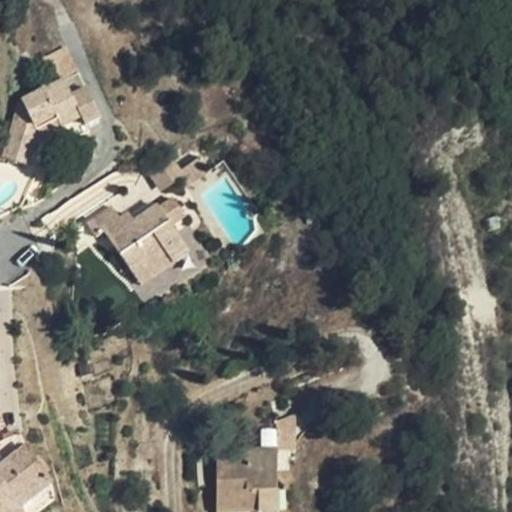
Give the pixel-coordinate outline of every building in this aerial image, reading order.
[(75,91),(68,77),(24,98),(5,157),(29,163),(40,132),(42,124),(62,115),(64,120),(84,111),(75,91)] [(64,120),(62,115),(42,124),(40,132),(64,120)] [(174,157),(152,171),(163,190),(175,183),(186,177),(182,171),(174,157)] [(205,158),(182,171),(186,177),(190,184),(213,171),(205,158)] [(176,197),(162,206),(174,225),(188,216),(176,197)] [(158,200),(134,215),(137,219),(161,204),(158,200)] [(161,204),(137,219),(134,215),(131,211),(122,217),(116,206),(92,221),(101,236),(107,232),(136,276),(168,256),(173,263),(191,252),(174,225),(162,206),(161,204)] [(168,256),(136,276),(140,283),(173,263),(168,256)] [(271,489),(272,451),(272,421),(239,436),(238,427),(217,429),(217,451),(215,451),(213,511),(254,510),(253,511),(275,511),(275,489),(271,489)] [(28,449),(20,434),(4,440),(12,462),(0,471),(0,511),(20,511),(19,505),(46,482),(28,449)] [(20,511),(33,511),(45,502),(46,482),(19,505),(20,511)]
